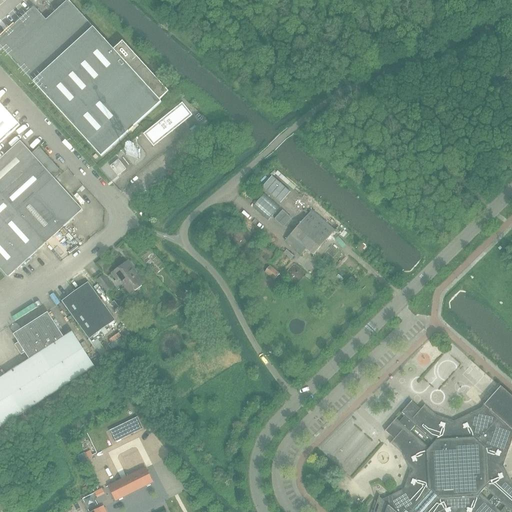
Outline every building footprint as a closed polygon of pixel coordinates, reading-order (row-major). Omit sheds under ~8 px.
[(93,27),(68,0),(67,0),(46,20),(34,7),(0,37),(0,45),(33,82),(101,157),(161,102),(159,100),(168,92),(122,41),(113,49),(93,27)] [(0,142),(20,124),(0,102),(0,142)] [(182,103),(143,134),(153,147),(192,115),(182,103)] [(140,131),(129,133),(131,141),(142,138),(140,131)] [(20,141),(0,159),(0,193),(37,161),(45,154),(39,147),(31,154),(20,141)] [(61,172),(45,154),(37,161),(0,193),(0,195),(16,212),(16,213),(35,196),(54,179),(61,172)] [(117,176),(126,169),(118,159),(109,166),(117,176)] [(269,170),(258,184),(273,196),(284,183),(269,170)] [(82,210),(54,179),(35,196),(63,227),(82,210)] [(335,230),(304,203),(297,197),(289,190),(272,209),(280,216),(287,222),(295,229),(279,247),(302,267),(335,230)] [(45,244),(16,213),(16,212),(0,195),(0,268),(8,277),(45,244)] [(45,244),(63,227),(35,196),(16,213),(45,244)] [(338,247),(343,243),(337,233),(332,237),(338,247)] [(233,245),(224,240),(220,246),(229,251),(233,245)] [(130,293),(142,284),(127,263),(112,273),(117,280),(119,278),(130,293)] [(274,280),(279,273),(270,266),(264,272),(274,280)] [(98,280),(106,291),(112,287),(103,276),(98,280)] [(89,339),(115,320),(88,283),(62,302),(89,339)] [(341,329),(363,306),(342,286),(320,309),(341,329)] [(21,354),(24,352),(29,359),(0,377),(0,427),(94,367),(72,332),(63,337),(48,313),(13,334),(18,343),(15,345),(21,354)] [(433,384),(457,360),(444,347),(420,372),(433,384)] [(511,511),(511,483),(503,465),(511,439),(511,396),(500,386),(499,386),(500,387),(484,405),(483,404),(483,405),(484,405),(481,408),(454,421),(435,415),(425,405),(420,409),(411,402),(412,401),(411,401),(384,431),(385,432),(385,431),(394,439),(390,444),(391,444),(401,453),(410,471),(403,489),(382,500),(379,497),(379,496),(379,495),(376,503),(379,505),(376,511),(511,511)] [(133,415),(93,435),(99,448),(139,428),(133,415)] [(84,453),(77,456),(80,462),(87,459),(84,453)] [(109,485),(116,501),(152,483),(145,468),(109,485)]
